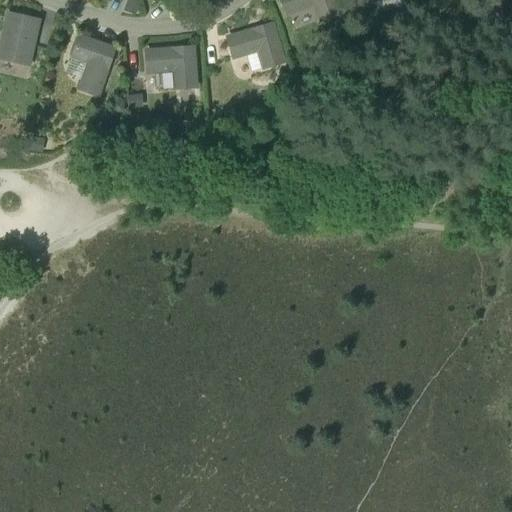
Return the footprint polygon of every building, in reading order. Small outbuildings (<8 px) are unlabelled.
[(137,0),(126,0),(123,11),(136,15),(140,1),(137,0)] [(278,0),(285,17),(313,7),(319,24),(343,14),(337,0),(278,0)] [(511,4),(501,5),(502,21),(511,20),(511,4)] [(418,11),(422,34),(452,30),(449,7),(418,11)] [(40,20),(5,12),(0,35),(0,60),(30,67),(40,20)] [(231,60),(257,53),(261,70),(286,64),(274,21),(224,36),(231,60)] [(116,48),(77,34),(69,59),(84,64),(75,90),(99,98),(116,48)] [(195,46),(143,49),(145,75),(171,73),(172,91),(198,89),(195,46)] [(276,80),(273,93),(288,97),(291,83),(276,80)] [(141,95),(128,95),(128,108),(142,108),(141,95)] [(123,101),(111,101),(111,113),(124,113),(123,101)] [(44,140),(31,137),(29,151),(41,153),(44,140)]
